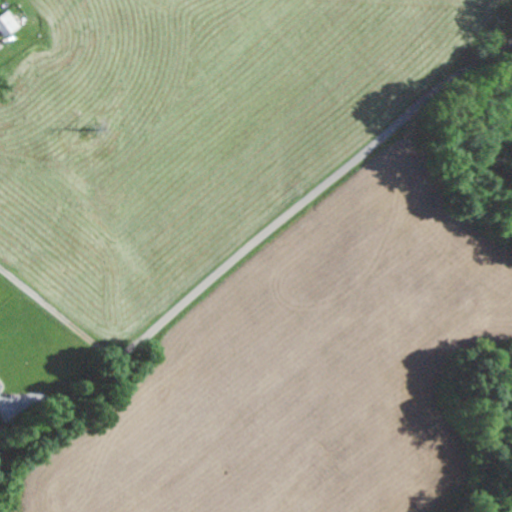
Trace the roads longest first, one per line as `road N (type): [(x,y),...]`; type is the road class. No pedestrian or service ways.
road 1 (residential): [(0,458),(431,92),(511,44)]
road 2 (residential): [(113,363),(0,268)]
